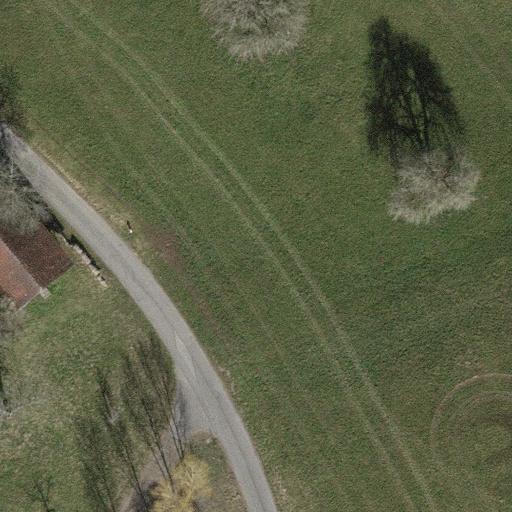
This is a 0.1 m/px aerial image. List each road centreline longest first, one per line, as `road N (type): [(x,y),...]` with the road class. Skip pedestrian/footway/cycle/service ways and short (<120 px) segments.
road 1 (unclassified): [(0,141),(137,279),(213,394),(265,511)]
road 2 (track): [(130,511),(213,394)]
